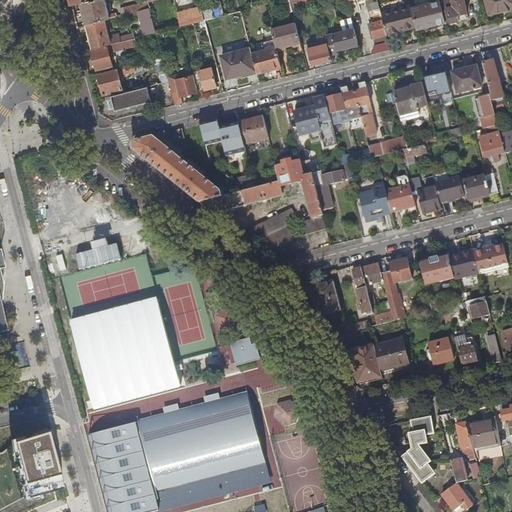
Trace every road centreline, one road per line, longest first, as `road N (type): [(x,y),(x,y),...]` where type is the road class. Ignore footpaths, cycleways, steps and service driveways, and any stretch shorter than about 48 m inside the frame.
road 1 (residential): [(97,137),(511,29)]
road 2 (residential): [(0,148),(67,401)]
road 3 (residential): [(263,280),(511,212)]
road 4 (residential): [(263,280),(97,137)]
road 5 (residential): [(511,377),(343,412)]
road 6 (residential): [(343,412),(315,353),(263,280)]
